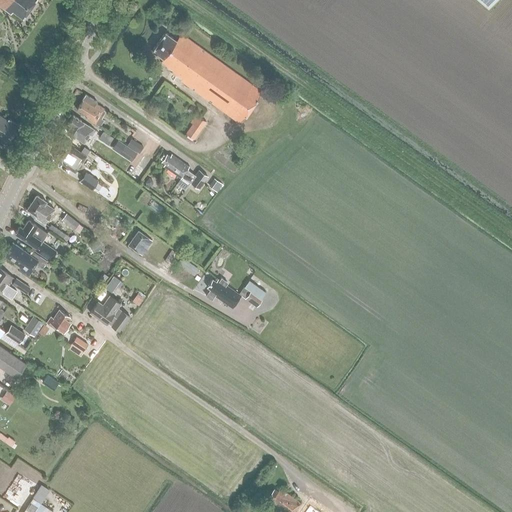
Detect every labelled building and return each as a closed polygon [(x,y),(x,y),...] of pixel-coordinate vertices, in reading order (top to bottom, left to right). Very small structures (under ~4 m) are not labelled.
[(12,12),(22,19),(35,0),(0,0),(0,7),(10,15),(12,12)] [(172,71),(170,74),(179,80),(178,82),(238,124),(260,94),(179,35),(174,42),(163,34),(151,52),(162,60),(160,63),(172,71)] [(97,102),(85,95),(82,100),(76,110),(87,116),(85,118),(95,124),(104,109),(95,104),(97,102)] [(187,111),(190,113),(196,106),(192,103),(187,111)] [(190,124),(192,125),(186,135),(194,141),(207,123),(196,115),(190,124)] [(71,125),(67,132),(74,137),(84,143),(88,137),(90,134),(91,135),(95,131),(83,123),(73,116),(68,123),(71,125)] [(13,135),(16,137),(21,128),(8,120),(6,122),(0,117),(0,137),(8,143),(13,135)] [(103,131),(99,138),(104,141),(108,134),(103,131)] [(58,149),(52,157),(62,164),(62,163),(74,172),(86,156),(73,147),(74,146),(63,138),(61,142),(60,141),(58,144),(59,144),(57,147),(58,149)] [(133,142),(130,147),(139,153),(142,149),(133,142)] [(131,149),(125,158),(131,162),(136,153),(131,149)] [(170,156),(166,154),(161,161),(165,164),(163,166),(181,178),(181,177),(190,183),(199,189),(207,176),(198,170),(195,175),(187,169),(189,167),(171,154),(170,156)] [(55,164),(44,181),(67,195),(78,179),(55,164)] [(85,172),(79,182),(92,190),(98,180),(85,172)] [(149,177),(145,184),(150,188),(153,184),(152,180),(149,177)] [(214,179),(208,186),(216,192),(222,184),(214,179)] [(45,203),(46,202),(36,195),(26,209),(36,216),(35,217),(44,224),(54,209),(45,203)] [(66,214),(61,220),(74,230),(79,223),(66,214)] [(22,228),(19,226),(15,233),(35,247),(34,249),(50,261),(56,252),(42,241),(47,234),(36,226),(28,220),(22,228)] [(79,223),(74,230),(79,233),(84,227),(79,223)] [(51,224),(48,230),(62,239),(66,242),(69,236),(66,234),(51,224)] [(152,241),(138,230),(128,245),(142,255),(152,241)] [(98,241),(89,245),(93,253),(102,248),(98,241)] [(12,243),(4,255),(21,267),(19,269),(28,275),(36,264),(42,268),(47,261),(32,251),(30,255),(12,243)] [(172,267),(178,256),(171,251),(164,263),(172,267)] [(0,288),(4,292),(3,293),(12,299),(17,291),(8,285),(13,278),(0,268),(0,288)] [(103,273),(99,280),(103,283),(108,277),(103,273)] [(104,287),(111,292),(120,281),(113,276),(104,287)] [(216,278),(214,281),(212,279),(207,287),(210,289),(206,296),(211,300),(214,296),(232,308),(241,296),(226,285),(227,283),(220,278),(219,280),(216,278)] [(16,279),(12,285),(26,295),(30,288),(16,279)] [(250,291),(244,299),(256,307),(262,299),(250,291)] [(139,307),(146,297),(139,292),(132,302),(139,307)] [(98,302),(90,313),(106,325),(107,323),(119,331),(130,317),(121,311),(116,318),(112,315),(114,313),(113,313),(120,304),(109,296),(102,305),(98,302)] [(14,300),(5,314),(16,321),(24,307),(14,300)] [(70,317),(59,310),(53,318),(51,317),(46,324),(62,334),(70,322),(67,320),(70,317)] [(33,315),(24,329),(34,336),(43,322),(33,315)] [(12,326),(6,335),(19,343),(25,334),(12,326)] [(87,344),(76,336),(71,343),(83,351),(87,344)] [(0,346),(0,367),(16,378),(26,364),(0,346)] [(58,382),(47,374),(41,382),(53,390),(58,382)] [(16,398),(6,392),(2,400),(11,406),(16,398)] [(0,432),(0,439),(12,447),(15,442),(8,437),(7,438),(0,432)] [(33,478),(20,480),(21,488),(35,486),(33,478)] [(294,511),(301,503),(280,488),(278,491),(274,489),(269,497),(275,501),(274,503),(286,511),(294,511)] [(32,498),(23,511),(52,511),(53,511),(40,503),(32,498)]
